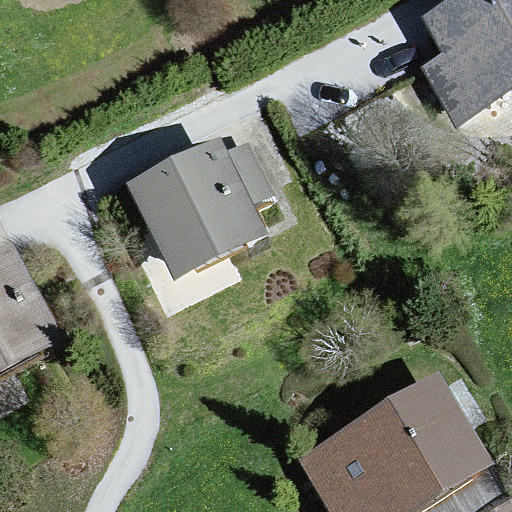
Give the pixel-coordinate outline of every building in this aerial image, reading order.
[(511,0),(465,0),(402,33),(426,78),(408,88),(438,144),(511,105),(511,0)] [(222,140),(121,187),(165,279),(266,231),(222,140)] [(22,240),(0,250),(0,375),(73,338),(22,240)] [(419,382),(273,469),(299,511),(406,511),(473,472),(419,382)] [(437,511),(473,511),(511,489),(501,473),(437,511)]
